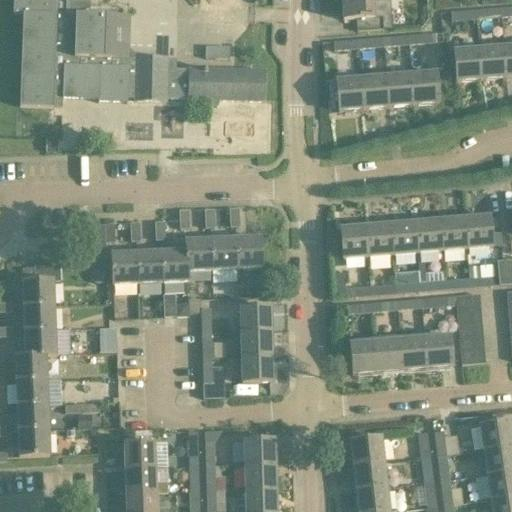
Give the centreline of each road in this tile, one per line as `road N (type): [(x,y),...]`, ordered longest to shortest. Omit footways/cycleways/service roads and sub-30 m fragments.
road 1 (residential): [(0,224),(26,194),(304,187)]
road 2 (residential): [(160,339),(162,420),(303,409)]
road 3 (residential): [(303,409),(304,187)]
road 4 (residential): [(304,187),(452,167),(511,137)]
road 5 (residential): [(303,409),(511,392)]
road 6 (residential): [(304,187),(301,0)]
